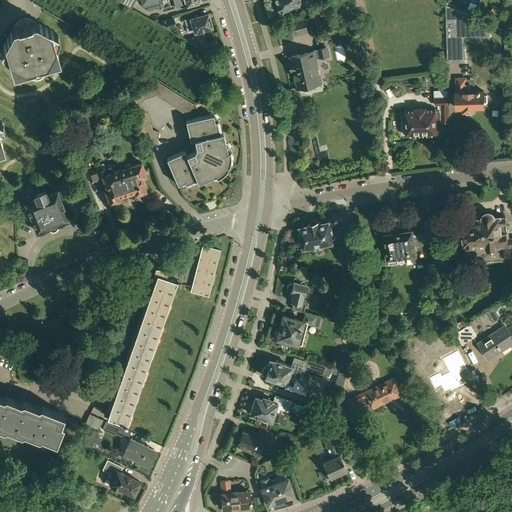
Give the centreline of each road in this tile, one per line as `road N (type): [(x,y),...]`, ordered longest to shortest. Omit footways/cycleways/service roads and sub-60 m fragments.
road 1 (primary): [(254,213),(227,325),(152,511)]
road 2 (primary): [(176,511),(233,343),(266,210)]
road 3 (residential): [(0,306),(150,244),(254,213)]
road 4 (residential): [(266,210),(511,173)]
road 5 (primary): [(225,0),(255,128),(254,213)]
road 6 (primary): [(266,210),(265,121),(237,0)]
road 7 (primary): [(511,412),(350,502)]
road 8 (primary): [(372,511),(511,432)]
